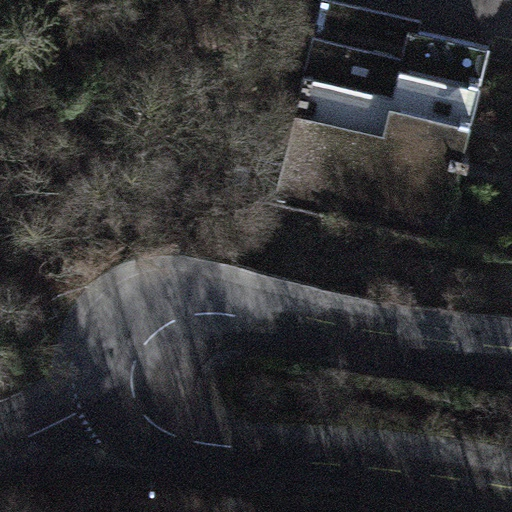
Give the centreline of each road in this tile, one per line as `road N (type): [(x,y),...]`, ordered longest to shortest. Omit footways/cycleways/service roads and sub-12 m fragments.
road 1 (residential): [(129,395),(129,356),(150,315),(199,304),(266,323),(511,361)]
road 2 (residential): [(511,493),(218,446),(160,430),(129,395)]
